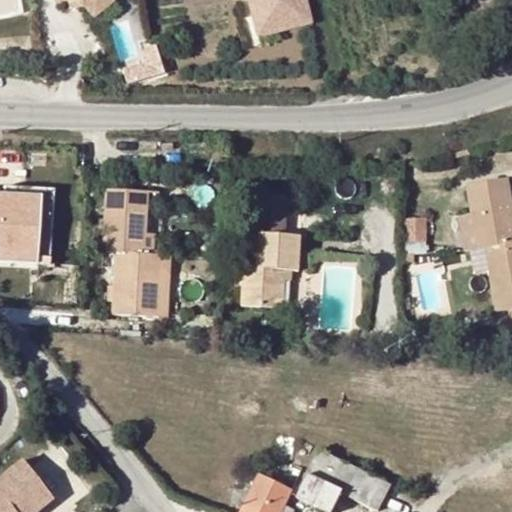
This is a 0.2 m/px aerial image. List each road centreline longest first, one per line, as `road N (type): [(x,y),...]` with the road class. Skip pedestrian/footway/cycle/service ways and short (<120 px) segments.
road 1 (tertiary): [(0,113),(414,112),(511,88)]
road 2 (residential): [(166,511),(0,325)]
road 3 (unknown): [(404,511),(511,428)]
